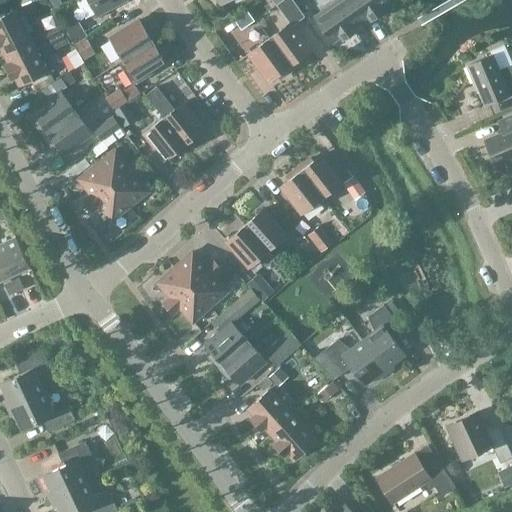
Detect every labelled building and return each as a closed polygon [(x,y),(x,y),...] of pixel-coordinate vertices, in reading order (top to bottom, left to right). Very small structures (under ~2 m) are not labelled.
[(88,0),(96,16),(125,0),(88,0)] [(283,0),(276,6),(289,24),(269,38),(292,70),(304,61),(302,57),(311,50),(293,26),(305,17),(292,0),(283,0)] [(331,0),(318,9),(321,13),(315,18),(332,43),(360,23),(344,0),(331,0)] [(386,0),(344,0),(360,23),(389,3),(386,0)] [(0,47),(4,55),(31,41),(27,32),(31,30),(24,17),(20,19),(15,10),(0,17),(0,47)] [(110,39),(123,60),(152,42),(139,20),(110,39)] [(60,27),(31,42),(31,41),(4,55),(20,86),(47,72),(45,69),(50,66),(45,56),(69,43),(60,27)] [(280,79),(292,70),(269,38),(248,54),(268,82),(277,75),(280,79)] [(123,60),(120,62),(133,84),(137,82),(166,63),(152,42),(123,60)] [(511,93),(511,65),(499,71),(492,55),(466,66),(473,83),(475,82),(485,106),(511,93)] [(195,79),(183,87),(191,98),(202,91),(195,79)] [(145,96),(163,118),(184,145),(204,129),(183,102),(174,110),(156,87),(145,96)] [(119,89),(106,98),(114,110),(127,102),(119,89)] [(44,135),(76,112),(61,91),(32,111),(39,120),(35,123),(44,135)] [(125,104),(114,111),(124,127),(135,121),(125,104)] [(76,112),(44,135),(53,148),(57,145),(63,154),(92,134),(76,112)] [(496,166),(511,159),(511,115),(504,119),(509,131),(485,141),(496,166)] [(94,131),(102,142),(121,129),(113,117),(94,131)] [(184,145),(163,118),(143,134),(165,161),(184,145)] [(115,150),(97,165),(113,185),(139,165),(135,159),(127,165),(115,150)] [(310,158),(298,167),(322,198),(343,182),(322,155),(313,162),(310,158)] [(113,185),(97,165),(78,179),(91,195),(83,201),(87,206),(113,185)] [(144,170),(139,165),(113,185),(130,206),(148,191),(136,176),(144,170)] [(322,198),(298,167),(286,177),(289,180),(280,187),(301,214),(322,198)] [(353,176),(343,184),(355,200),(365,193),(353,176)] [(130,206),(113,185),(87,206),(91,212),(99,206),(111,221),(130,206)] [(263,208),(245,225),(265,248),(284,231),(263,208)] [(293,228),(306,248),(320,238),(308,219),(293,228)] [(265,248),(245,225),(226,242),(246,265),(265,248)] [(16,237),(0,244),(0,256),(9,276),(29,267),(16,237)] [(192,252),(175,267),(192,287),(217,265),(213,260),(205,266),(192,252)] [(0,280),(9,276),(0,256),(0,280)] [(222,270),(217,265),(192,287),(210,307),(228,291),(215,276),(222,270)] [(192,287),(175,267),(157,283),(170,298),(163,304),(167,309),(192,287)] [(19,278),(11,281),(17,292),(24,289),(19,278)] [(11,281),(4,285),(9,296),(17,292),(11,281)] [(210,307),(192,287),(167,309),(172,314),(179,308),(192,322),(210,307)] [(257,299),(249,290),(223,313),(232,322),(257,299)] [(374,331),(362,340),(385,370),(405,355),(391,336),(401,328),(394,320),(401,315),(392,303),(385,308),(383,305),(368,317),(374,331)] [(209,356),(219,367),(248,342),(230,322),(205,345),(212,353),(209,356)] [(289,331),(265,354),(277,367),(301,344),(289,331)] [(385,370),(362,340),(350,349),(338,340),(322,351),(340,374),(350,367),(364,386),(385,370)] [(266,361),(248,342),(219,367),(229,379),(232,376),(240,384),(266,361)] [(0,383),(0,384),(11,407),(44,391),(38,378),(51,370),(42,350),(15,363),(21,374),(0,383)] [(318,378),(300,389),(305,399),(324,387),(318,378)] [(248,409),(271,435),(293,415),(270,389),(248,409)] [(55,414),(44,391),(11,407),(22,430),(43,420),(48,432),(74,419),(69,408),(55,414)] [(511,457),(511,455),(500,429),(487,434),(477,412),(446,426),(462,460),(492,446),(500,463),(511,457)] [(316,440),(293,415),(271,435),(294,461),(316,440)] [(53,499),(87,483),(81,470),(94,461),(85,442),(58,454),(64,465),(42,475),(53,499)] [(376,477),(398,511),(399,511),(400,511),(394,503),(430,479),(440,496),(455,486),(439,463),(426,472),(414,453),(376,477)] [(87,483),(53,499),(59,511),(114,511),(117,511),(108,491),(93,496),(87,483)] [(344,504),(335,511),(374,511),(363,500),(352,511),(344,504)]
